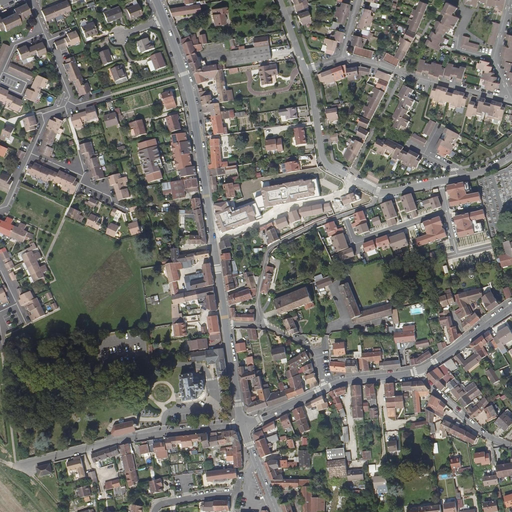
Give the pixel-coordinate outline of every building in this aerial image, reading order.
[(126,8),(129,18),(130,19),(135,17),(134,16),(141,13),(138,4),(137,3),(136,0),(135,0),(134,0),(132,0),(131,2),(133,5),(126,8)] [(291,0),(295,8),(303,5),(301,1),(304,0),(291,0)] [(335,11),(346,14),(349,4),(343,3),(343,0),(336,0),(337,1),(341,2),(340,5),(338,7),(336,7),(335,11)] [(506,0),(496,0),(495,7),(499,8),(498,10),(503,11),(506,0)] [(71,11),(67,1),(58,4),(62,14),(71,11)] [(416,10),(424,13),(428,4),(420,1),(416,10)] [(447,2),(442,13),(445,15),(441,23),(451,28),(454,29),(459,18),(454,15),(458,8),(447,2)] [(30,14),(25,4),(13,10),(15,13),(8,17),(12,26),(20,23),(19,22),(24,19),(23,17),(30,14)] [(62,14),(58,4),(49,7),(54,18),(62,14)] [(169,9),(171,16),(200,11),(200,4),(193,5),(186,6),(169,9)] [(107,22),(122,16),(118,6),(103,12),(107,22)] [(360,18),(371,21),(373,16),(370,16),(370,13),(371,10),(375,12),(376,8),(369,6),(368,10),(362,8),(360,18)] [(41,11),(45,21),(54,18),(49,7),(41,11)] [(224,13),(228,12),(227,7),(213,9),(214,14),(212,14),(214,26),(226,24),(224,15),(224,13)] [(414,17),(412,20),(420,23),(424,13),(416,10),(413,9),(411,13),(414,14),(414,17)] [(302,25),(311,22),(307,10),(297,14),(300,22),(301,22),(302,25)] [(331,25),(338,27),(339,23),(344,24),(346,14),(335,11),(333,16),(336,17),(336,19),(335,22),(332,21),(331,25)] [(12,26),(8,17),(0,20),(0,30),(4,29),(4,30),(12,26)] [(361,33),(368,35),(369,31),(371,21),(360,18),(357,28),(362,29),(361,33)] [(416,32),(420,23),(412,20),(409,18),(407,23),(410,24),(410,26),(409,29),(416,32)] [(438,21),(435,26),(438,27),(437,30),(446,35),(447,32),(449,33),(451,28),(441,23),(438,21)] [(85,37),(97,33),(93,22),(81,26),(85,37)] [(341,42),(343,33),(337,31),(338,27),(331,25),(330,29),(335,30),(334,33),(333,35),(330,35),(329,39),(336,41),(337,41),(341,42)] [(67,37),(64,38),(67,45),(67,47),(79,42),(75,30),(66,34),(67,37)] [(413,42),(416,34),(407,30),(404,38),(413,42)] [(432,31),(430,36),(433,38),(441,42),(443,43),(446,39),(444,38),(446,35),(437,30),(435,33),(432,31)] [(350,45),(355,46),(358,47),(362,48),(363,43),(361,43),(360,41),(361,37),(366,39),(366,38),(368,35),(361,33),(360,37),(353,35),(350,45)] [(182,41),(184,47),(202,44),(208,44),(206,34),(199,36),(200,39),(197,39),(196,34),(182,40),(182,41)] [(256,47),(270,45),(269,37),(254,39),(256,47)] [(399,48),(407,52),(412,43),(401,37),(399,41),(401,43),(401,45),(399,48)] [(142,53),(155,48),(153,43),(151,44),(148,38),(138,42),(142,53)] [(332,55),(333,51),(336,41),(329,39),(325,38),(324,43),(326,43),(327,46),(325,53),(332,55)] [(428,39),(426,44),(439,51),(442,46),(440,45),(441,42),(433,38),(431,41),(428,39)] [(46,53),(42,42),(30,47),(33,55),(36,54),(38,57),(46,53)] [(503,51),(511,53),(511,44),(508,43),(507,47),(504,46),(503,51)] [(184,47),(187,55),(196,52),(203,50),(202,44),(184,47)] [(21,60),(33,55),(30,47),(27,48),(25,45),(17,49),(21,60)] [(251,53),(253,62),(257,62),(272,59),(270,48),(270,45),(256,47),(251,48),(251,53)] [(251,48),(249,49),(232,51),(231,51),(234,65),(253,62),(251,53),(251,48)] [(401,59),(402,60),(407,52),(399,48),(395,56),(397,57),(401,59)] [(105,65),(113,62),(108,50),(100,53),(105,65)] [(504,61),(511,62),(511,53),(503,51),(501,57),(505,57),(504,61)] [(156,71),(166,67),(161,52),(151,57),(152,61),(148,62),(151,72),(156,70),(156,71)] [(63,64),(66,73),(77,68),(73,57),(64,60),(66,63),(63,64)] [(192,69),(194,74),(195,74),(218,71),(217,65),(202,67),(198,57),(189,60),(192,69)] [(416,74),(422,75),(423,72),(426,72),(428,63),(425,62),(426,60),(421,59),(416,74)] [(476,68),(486,70),(491,72),(492,67),(489,66),(490,63),(481,60),(480,63),(477,63),(476,68)] [(511,62),(504,61),(502,66),(505,67),(505,70),(508,71),(511,71),(511,62)] [(428,77),(433,78),(437,63),(432,62),(431,64),(428,63),(426,72),(429,73),(428,77)] [(440,76),(443,77),(445,68),(442,67),(443,65),(437,63),(433,78),(439,80),(440,76)] [(445,78),(450,79),(451,76),(454,77),(457,67),(453,66),(454,64),(449,63),(445,78)] [(122,83),(128,81),(122,65),(111,69),(117,84),(121,82),(122,83)] [(263,85),(274,84),(272,76),(279,75),(277,65),(260,68),(263,85)] [(347,73),(347,69),(346,67),(346,65),(342,66),(332,70),(336,81),(345,78),(344,75),(347,73)] [(457,81),(462,82),(466,67),(460,66),(460,68),(457,67),(454,77),(457,78),(457,81)] [(361,67),(357,67),(347,69),(347,73),(349,81),(358,79),(358,76),(362,75),(362,67),(361,67)] [(362,67),(362,75),(369,76),(370,69),(362,67)] [(73,80),(74,84),(82,80),(77,68),(66,73),(70,81),(73,80)] [(220,103),(229,101),(226,87),(223,70),(218,71),(195,74),(198,84),(207,81),(206,79),(212,78),(216,77),(217,81),(220,98),(220,103)] [(318,75),(321,83),(325,81),(326,85),(336,81),(332,70),(322,74),(318,75)] [(481,78),(485,79),(496,82),(497,77),(494,76),(495,73),(491,72),(486,70),(484,74),(483,73),(481,78)] [(37,75),(32,87),(40,91),(41,88),(44,89),(48,80),(37,75)] [(382,80),(379,79),(376,87),(385,91),(389,83),(385,82),(382,80)] [(485,89),(494,91),(495,88),(498,89),(500,84),(496,82),(485,79),(483,85),(486,85),(485,89)] [(79,95),(90,91),(86,83),(83,84),(82,80),(74,84),(79,95)] [(404,85),(399,96),(401,97),(407,100),(405,103),(401,101),(399,106),(409,111),(410,112),(416,100),(414,99),(416,95),(413,94),(415,90),(404,85)] [(229,101),(237,100),(234,86),(226,87),(229,101)] [(433,89),(431,98),(434,99),(434,101),(439,102),(443,88),(438,86),(437,90),(433,89)] [(0,100),(6,103),(10,95),(7,94),(8,91),(0,87),(0,100)] [(34,102),(40,91),(32,87),(30,90),(27,89),(23,97),(34,102)] [(374,95),(373,98),(380,102),(385,93),(374,87),(372,92),(374,93),(374,95)] [(201,97),(203,105),(213,104),(213,100),(211,95),(208,96),(207,91),(203,92),(202,88),(199,89),(201,97)] [(443,88),(439,102),(438,104),(444,105),(445,102),(448,103),(451,93),(447,92),(448,89),(443,88)] [(167,110),(176,107),(172,91),(162,94),(167,110)] [(454,94),(451,93),(448,103),(451,104),(450,107),(455,109),(456,107),(460,92),(455,91),(454,94)] [(460,92),(456,107),(461,108),(462,106),(465,107),(467,98),(464,97),(465,94),(460,92)] [(22,101),(10,95),(6,103),(10,105),(8,108),(17,112),(22,101)] [(370,104),(368,107),(375,111),(380,102),(373,98),(369,96),(367,101),(370,102),(370,104)] [(481,98),(478,107),(476,114),(482,115),(482,112),(486,113),(488,103),(485,103),(486,99),(481,98)] [(488,103),(486,113),(489,114),(488,117),(493,119),(498,102),(493,101),(492,104),(488,103)] [(471,102),(467,116),(472,117),(472,116),(476,117),(476,114),(478,107),(475,106),(475,103),(471,102)] [(503,117),(504,113),(505,108),(502,107),(503,104),(498,102),(493,119),(499,120),(500,116),(503,117)] [(203,105),(204,113),(212,112),(212,117),(222,115),(223,119),(241,116),(246,115),(246,111),(240,112),(235,113),(234,111),(222,113),(220,103),(213,104),(203,105)] [(341,104),(332,105),(333,109),(327,110),(328,119),(329,118),(330,122),(340,120),(338,109),(341,108),(341,104)] [(98,118),(95,106),(86,109),(87,112),(83,113),(86,121),(98,118)] [(371,120),(375,111),(368,107),(365,106),(362,110),(365,112),(365,114),(363,116),(371,120)] [(394,127),(404,133),(410,122),(408,120),(410,116),(408,114),(409,111),(399,106),(393,117),(396,118),(401,121),(400,124),(396,122),(394,127)] [(295,108),(286,109),(280,110),(281,114),(286,113),(287,120),(298,118),(297,113),(296,113),(295,108)] [(71,116),(74,128),(83,125),(82,122),(86,121),(83,113),(71,116)] [(120,124),(119,121),(117,114),(109,116),(109,115),(104,116),(107,127),(120,124)] [(178,114),(166,118),(171,132),(181,129),(178,120),(179,119),(178,114)] [(221,136),(228,135),(227,128),(224,128),(223,119),(222,115),(212,117),(215,135),(221,134),(221,136)] [(34,116),(23,120),(27,132),(34,130),(36,129),(35,126),(37,125),(34,116)] [(367,129),(368,128),(371,121),(361,117),(358,125),(367,129)] [(50,120),(47,128),(58,133),(63,121),(55,118),(53,121),(50,120)] [(142,120),(130,123),(131,129),(134,128),(137,137),(147,134),(142,120)] [(15,129),(6,125),(0,138),(0,139),(5,141),(6,138),(10,139),(11,136),(15,129)] [(305,133),(304,127),(295,128),(297,145),(307,143),(306,137),(305,136),(305,133)] [(44,141),(52,145),(58,133),(47,128),(43,136),(46,138),(44,141)] [(357,135),(366,140),(370,133),(366,131),(360,128),(357,135)] [(447,134),(445,138),(454,142),(455,139),(457,140),(460,135),(446,128),(444,133),(447,134)] [(186,133),(172,135),(174,144),(172,145),(177,170),(179,170),(181,177),(196,174),(195,167),(192,167),(190,154),(192,154),(190,142),(187,142),(186,133)] [(278,149),(277,139),(272,140),(270,140),(270,138),(266,139),(268,151),(278,149)] [(438,144),(452,151),(454,147),(454,146),(452,145),(454,142),(445,138),(444,141),(441,139),(438,144)] [(155,139),(138,144),(140,151),(139,152),(148,183),(162,179),(158,165),(165,163),(163,156),(160,157),(157,147),(158,147),(155,139)] [(209,166),(210,170),(237,165),(237,160),(228,162),(222,162),(221,147),(222,147),(222,145),(221,145),(220,139),(211,140),(212,164),(209,165),(209,166)] [(348,148),(358,153),(364,144),(356,140),(355,141),(352,139),(348,148)] [(399,145),(388,139),(387,142),(385,144),(384,147),(381,145),(383,143),(383,142),(378,139),(373,150),(384,156),(385,153),(390,156),(391,153),(394,155),(399,145)] [(39,153),(50,158),(54,149),(51,148),(52,145),(44,141),(39,153)] [(85,154),(86,157),(94,155),(91,142),(79,146),(81,151),(82,154),(85,154)] [(437,153),(446,158),(447,154),(449,156),(452,151),(438,144),(436,148),(439,150),(437,153)] [(399,145),(394,155),(392,160),(396,162),(398,158),(401,160),(405,152),(402,150),(404,147),(399,145)] [(358,153),(348,148),(343,157),(347,158),(346,159),(354,163),(358,153)] [(409,153),(405,152),(401,160),(404,162),(403,164),(408,166),(415,153),(410,150),(409,153)] [(419,155),(415,153),(408,166),(413,169),(414,167),(416,168),(418,164),(421,160),(418,158),(419,155)] [(86,157),(90,169),(101,166),(99,158),(99,157),(95,158),(94,155),(86,157)] [(288,173),(301,170),(300,166),(299,167),(298,161),(286,163),(288,173)] [(30,165),(27,173),(38,178),(43,167),(35,163),(34,166),(30,165)] [(210,170),(212,185),(217,184),(216,176),(239,172),(237,165),(210,170)] [(96,181),(105,178),(101,166),(90,169),(92,178),(95,177),(96,181)] [(55,172),(43,167),(38,178),(47,182),(48,179),(51,181),(55,172)] [(63,186),(68,175),(60,171),(58,174),(55,172),(51,181),(63,186)] [(366,176),(379,183),(380,182),(382,177),(369,171),(366,176)] [(0,185),(9,190),(13,182),(10,180),(11,177),(3,173),(0,179),(0,185)] [(120,174),(109,177),(111,186),(114,185),(115,189),(124,186),(120,174)] [(77,179),(68,175),(63,186),(62,190),(67,192),(69,188),(71,189),(69,193),(73,195),(79,183),(75,181),(77,179)] [(198,187),(197,178),(187,180),(185,180),(186,188),(188,188),(198,187)] [(320,195),(317,179),(305,182),(304,180),(262,189),(264,195),(255,198),(257,203),(236,211),(234,212),(232,208),(232,207),(231,208),(230,207),(228,202),(214,205),(218,213),(216,214),(219,221),(217,222),(221,231),(223,230),(224,233),(233,229),(232,228),(236,226),(237,228),(257,220),(256,219),(262,216),(261,212),(259,209),(265,208),(270,207),(270,206),(269,205),(273,204),(273,206),(284,204),(284,202),(287,201),(288,203),(305,200),(305,199),(305,198),(320,195)] [(175,182),(163,184),(164,195),(173,194),(174,199),(186,197),(185,188),(183,180),(175,182)] [(468,182),(447,186),(449,195),(451,195),(451,199),(450,199),(451,206),(482,200),(480,193),(473,194),(472,190),(470,191),(468,182)] [(225,185),(224,185),(227,199),(236,197),(235,190),(241,190),(240,184),(234,185),(234,183),(233,183),(228,184),(225,185)] [(115,189),(119,201),(130,198),(128,189),(125,190),(124,186),(115,189)] [(348,196),(351,204),(362,199),(361,197),(354,193),(348,196)] [(411,193),(401,197),(404,205),(414,201),(411,193)] [(438,197),(426,201),(429,207),(432,206),(434,210),(442,207),(438,197)] [(195,215),(197,223),(204,222),(200,199),(191,200),(193,209),(185,210),(185,212),(180,212),(180,214),(185,214),(190,214),(195,215)] [(392,201),(381,204),(384,212),(395,209),(392,201)] [(414,201),(404,205),(407,213),(412,211),(414,218),(418,216),(415,210),(417,209),(414,201)] [(314,215),(324,213),(323,204),(312,206),(314,215)] [(302,209),(304,217),(314,215),(312,206),(302,209)] [(67,216),(81,222),(84,217),(80,215),(81,212),(71,208),(67,216)] [(395,209),(384,212),(389,227),(393,225),(391,219),(395,218),(395,219),(398,218),(395,209)] [(293,223),(301,220),(297,210),(289,213),(293,223)] [(484,210),(454,218),(456,225),(457,225),(458,229),(457,229),(459,238),(483,232),(481,223),(477,224),(476,220),(486,218),(484,210)] [(363,211),(354,214),(356,218),(355,219),(356,223),(352,224),(353,228),(356,227),(367,223),(363,211)] [(86,225),(99,230),(101,225),(97,223),(100,218),(91,214),(86,225)] [(423,236),(416,239),(418,246),(447,236),(445,229),(443,229),(442,226),(443,225),(440,216),(420,224),(423,232),(421,233),(423,236)] [(290,225),(286,217),(277,221),(280,229),(290,225)] [(0,220),(0,232),(4,234),(10,219),(7,218),(5,223),(1,221),(0,220)] [(132,235),(141,233),(138,222),(137,218),(133,219),(134,223),(129,224),(132,235)] [(13,221),(10,219),(4,234),(10,237),(15,227),(11,225),(13,221)] [(334,221),(325,225),(330,237),(343,231),(342,228),(338,229),(336,225),(334,221)] [(204,225),(204,222),(197,223),(198,228),(199,231),(200,236),(201,236),(206,237),(204,225)] [(106,234),(115,238),(120,227),(111,223),(106,234)] [(271,244),(280,239),(273,223),(270,224),(267,225),(265,226),(266,229),(269,236),(266,237),(269,246),(271,244)] [(367,223),(356,227),(359,235),(370,231),(367,223)] [(23,225),(20,224),(18,228),(15,227),(10,237),(17,240),(23,225)] [(32,239),(34,235),(24,231),(26,226),(23,225),(17,240),(23,243),(26,237),(32,239)] [(281,229),(285,237),(292,234),(288,226),(281,229)] [(489,231),(456,239),(458,245),(491,237),(489,231)] [(405,232),(397,235),(402,247),(409,245),(405,232)] [(344,233),(331,238),(334,245),(346,240),(344,233)] [(208,245),(206,237),(201,236),(200,236),(191,235),(190,244),(208,245)] [(388,235),(377,239),(380,246),(380,247),(390,243),(388,235)] [(397,235),(390,238),(394,250),(402,247),(397,235)] [(443,241),(437,242),(439,248),(444,247),(445,252),(451,251),(448,238),(443,239),(443,241)] [(220,243),(221,250),(232,247),(230,239),(220,243)] [(377,239),(363,244),(366,252),(377,248),(376,247),(380,246),(377,239)] [(346,240),(334,245),(337,252),(349,248),(346,240)] [(511,264),(511,249),(510,243),(510,241),(503,243),(507,254),(500,256),(502,267),(511,264)] [(175,247),(171,247),(171,249),(172,259),(172,264),(181,262),(191,261),(194,260),(193,254),(180,256),(179,246),(175,246),(175,247)] [(40,256),(38,253),(34,255),(32,251),(33,251),(31,247),(24,251),(20,254),(19,257),(20,258),(22,259),(24,259),(26,262),(40,256)] [(352,248),(339,253),(342,261),(355,256),(352,248)] [(210,258),(209,251),(193,254),(194,260),(210,258)] [(222,255),(223,261),(232,260),(231,253),(222,255)] [(41,258),(40,256),(26,262),(23,264),(26,270),(28,269),(38,264),(37,261),(41,258)] [(225,277),(226,277),(233,275),(233,278),(236,277),(239,276),(235,259),(232,260),(223,261),(225,277)] [(168,273),(170,283),(172,296),(179,294),(176,281),(180,281),(178,270),(183,269),(183,268),(181,262),(172,264),(166,265),(168,273)] [(46,268),(45,266),(40,268),(38,264),(28,269),(32,275),(46,268)] [(211,264),(203,265),(204,273),(184,277),(187,291),(215,285),(211,264)] [(260,293),(268,295),(271,279),(274,267),(267,266),(266,273),(265,273),(260,293)] [(47,271),(46,268),(32,275),(35,282),(41,279),(44,277),(43,274),(47,271)] [(256,286),(253,276),(252,272),(251,272),(244,274),(249,289),(256,286)] [(226,277),(228,292),(236,289),(238,287),(236,277),(233,278),(233,275),(226,277)] [(316,283),(319,289),(333,284),(331,277),(316,283)] [(361,312),(349,283),(339,287),(352,319),(362,315),(361,312)] [(217,310),(213,286),(197,290),(198,299),(207,298),(207,299),(205,300),(206,307),(206,308),(213,311),(217,310)] [(256,298),(257,289),(256,286),(249,289),(240,292),(242,302),(256,298)] [(274,300),(281,315),(305,305),(307,309),(314,306),(306,287),(274,300)] [(508,299),(511,297),(511,292),(510,287),(503,289),(507,300),(508,299)] [(490,312),(500,305),(492,292),(483,297),(481,289),(456,295),(458,302),(463,312),(465,317),(466,320),(462,323),(466,332),(467,331),(479,321),(481,319),(476,313),(472,316),(471,314),(472,313),(469,306),(468,307),(467,304),(472,303),(472,301),(482,298),(483,299),(486,305),(490,312)] [(184,293),(186,302),(198,299),(197,290),(184,293)] [(22,306),(25,305),(34,300),(30,292),(24,295),(20,296),(22,299),(19,301),(22,306)] [(172,319),(182,318),(182,314),(179,314),(178,304),(186,302),(184,293),(179,294),(172,296),(174,304),(172,304),(172,319)] [(442,306),(443,307),(446,306),(455,303),(452,293),(440,297),(440,298),(441,303),(439,304),(440,307),(442,306)] [(152,304),(159,303),(158,296),(150,297),(152,304)] [(207,298),(198,299),(198,301),(199,302),(199,304),(204,307),(206,307),(205,300),(207,299),(207,298)] [(37,299),(34,300),(25,305),(27,310),(30,309),(31,311),(41,307),(37,299)] [(392,303),(361,312),(362,315),(352,319),(355,325),(393,315),(392,310),(392,303)] [(30,316),(33,322),(45,315),(41,307),(31,311),(33,315),(30,316)] [(281,328),(292,334),(299,332),(295,321),(299,319),(297,313),(282,318),(278,320),(281,328)] [(220,332),(217,316),(207,317),(210,333),(211,333),(220,332)] [(453,343),(462,335),(460,333),(458,334),(456,326),(453,327),(451,316),(445,317),(440,318),(441,325),(442,324),(447,323),(447,326),(452,344),(453,343)] [(184,323),(183,317),(182,318),(172,319),(173,324),(175,337),(187,336),(186,332),(185,332),(184,323)] [(404,332),(415,331),(416,331),(415,325),(410,326),(410,323),(404,323),(404,326),(403,327),(404,332)] [(494,340),(499,347),(501,351),(505,348),(504,345),(511,340),(511,332),(508,327),(497,334),(498,336),(494,339),(494,340)] [(255,329),(247,329),(250,340),(258,341),(255,329)] [(395,339),(396,343),(416,341),(415,331),(404,332),(397,333),(395,333),(395,336),(395,338),(395,339)] [(489,331),(483,335),(488,343),(494,339),(489,331)] [(483,335),(470,345),(472,349),(479,344),(486,356),(488,354),(483,346),(488,343),(483,335)] [(207,339),(191,341),(188,342),(189,351),(193,351),(208,348),(207,339)] [(416,342),(417,347),(422,346),(422,347),(430,346),(429,342),(434,341),(433,339),(416,342)] [(499,347),(494,340),(489,344),(494,350),(499,347)] [(334,344),(335,355),(346,354),(345,343),(334,344)] [(459,354),(454,357),(457,360),(462,366),(466,372),(486,356),(479,344),(472,349),(475,354),(465,361),(459,354)] [(359,358),(363,358),(362,353),(361,345),(358,345),(359,351),(353,352),(354,358),(357,358),(359,358)] [(287,358),(287,355),(286,350),(285,347),(271,350),(274,361),(287,358)] [(227,376),(223,349),(195,353),(196,361),(208,359),(207,357),(215,357),(216,363),(218,377),(227,376)] [(291,370),(297,367),(298,366),(310,359),(313,358),(311,353),(307,351),(306,351),(288,362),(291,370)] [(420,364),(433,356),(429,351),(425,354),(424,353),(421,354),(414,356),(409,357),(410,366),(420,364)] [(365,372),(370,371),(369,362),(382,360),(381,352),(362,353),(363,358),(364,369),(365,372)] [(335,371),(347,373),(346,358),(339,359),(339,362),(331,361),(331,366),(331,371),(335,371)] [(354,373),(359,373),(357,358),(354,358),(346,358),(347,373),(348,373),(354,373)] [(451,360),(444,364),(450,372),(457,367),(452,359),(451,360)] [(400,360),(384,362),(385,370),(401,367),(400,360)] [(312,364),(312,363),(300,369),(300,370),(299,371),(297,367),(291,370),(293,377),(300,374),(303,373),(304,372),(314,368),(312,364)] [(442,391),(446,387),(444,385),(447,382),(449,380),(450,379),(452,381),(456,378),(452,374),(450,372),(444,364),(435,370),(426,375),(442,391)] [(257,377),(256,371),(255,365),(248,367),(249,373),(245,374),(244,366),(239,367),(240,375),(242,388),(249,387),(248,381),(254,379),(255,385),(256,391),(258,390),(264,390),(263,385),(260,376),(257,377)] [(501,381),(495,372),(493,367),(486,372),(494,385),(501,381)] [(315,373),(314,368),(304,372),(303,373),(305,377),(315,373)] [(288,400),(298,395),(293,377),(291,370),(286,371),(286,372),(291,388),(288,389),(287,385),(285,386),(283,380),(278,381),(281,391),(285,390),(288,400)] [(196,391),(204,390),(203,380),(194,382),(193,373),(180,375),(181,384),(180,384),(181,393),(183,393),(184,401),(198,400),(198,398),(196,391)] [(317,380),(315,373),(306,377),(308,384),(312,383),(313,388),(319,386),(317,380)] [(447,386),(451,390),(460,383),(456,378),(452,381),(451,382),(448,384),(447,384),(447,386)] [(410,394),(413,394),(413,392),(413,390),(412,381),(402,382),(403,391),(410,391),(410,394)] [(421,412),(420,396),(427,396),(430,394),(429,391),(422,381),(418,381),(419,391),(413,392),(413,394),(414,405),(415,413),(421,412)] [(460,383),(451,390),(458,400),(467,394),(477,386),(474,382),(465,389),(460,383)] [(394,383),(385,384),(386,397),(395,396),(395,394),(394,383)] [(288,400),(285,390),(281,391),(276,393),(275,392),(271,393),(268,384),(263,385),(264,390),(268,407),(283,402),(288,400)] [(374,384),(366,385),(368,401),(369,401),(369,402),(363,403),(363,405),(363,410),(365,410),(365,412),(370,411),(370,406),(377,405),(375,384),(374,384)] [(467,394),(472,400),(482,393),(477,386),(467,394)] [(340,388),(329,393),(335,405),(341,403),(339,396),(344,394),(341,388),(340,388)] [(250,413),(268,407),(264,390),(258,390),(261,400),(258,400),(257,396),(252,397),(251,391),(243,392),(247,411),(250,413)] [(458,400),(465,408),(473,402),(472,400),(467,394),(458,400)] [(441,400),(432,395),(429,403),(433,405),(435,406),(444,411),(445,408),(447,406),(441,401),(441,400)] [(318,406),(319,410),(329,407),(328,402),(326,403),(324,399),(323,396),(316,399),(317,406),(318,406)] [(363,405),(363,403),(362,396),(352,396),(353,406),(363,405)] [(386,397),(387,408),(388,417),(396,416),(395,408),(397,408),(396,396),(395,396),(386,397)] [(395,408),(396,416),(406,416),(404,400),(403,396),(396,396),(397,408),(395,408)] [(481,401),(488,408),(490,404),(488,402),(485,397),(481,401)] [(473,409),(479,416),(483,412),(482,410),(484,409),(489,419),(487,420),(488,422),(497,417),(497,415),(498,415),(493,405),(488,408),(481,401),(476,406),(473,409)] [(363,410),(363,405),(353,406),(354,418),(356,418),(356,422),(359,425),(364,423),(364,420),(363,410)] [(302,406),(293,411),(297,421),(306,417),(302,406)] [(444,411),(435,406),(434,409),(444,415),(447,410),(445,408),(444,411)] [(466,410),(474,420),(479,416),(473,409),(472,406),(466,410)] [(370,409),(372,419),(379,419),(378,408),(370,409)] [(435,414),(425,409),(427,421),(428,425),(428,427),(429,427),(430,433),(435,432),(434,424),(433,424),(435,414)] [(434,411),(435,414),(442,419),(444,416),(434,410),(434,411)] [(511,419),(505,412),(496,422),(505,431),(511,424),(511,419)] [(283,415),(280,417),(284,427),(291,423),(289,418),(287,413),(283,415)] [(310,430),(306,417),(297,421),(301,433),(310,430)] [(274,420),(263,427),(265,432),(276,428),(274,420)] [(445,420),(440,428),(447,432),(452,423),(445,420)] [(116,437),(136,432),(133,421),(115,426),(114,428),(112,430),(112,434),(112,435),(116,437)] [(428,425),(427,421),(416,423),(416,429),(428,427),(428,425)] [(407,431),(416,429),(416,423),(406,425),(407,431)] [(447,432),(457,437),(462,428),(459,427),(457,426),(455,425),(452,423),(447,432)] [(474,445),(474,444),(477,439),(477,437),(464,430),(465,428),(463,427),(462,429),(462,428),(457,437),(469,442),(474,445)] [(253,434),(256,441),(265,438),(263,431),(260,428),(259,429),(257,430),(253,434)] [(448,436),(447,432),(440,428),(440,429),(442,431),(443,438),(448,436)] [(234,430),(225,431),(227,444),(233,442),(234,446),(240,446),(241,446),(240,440),(238,432),(234,430)] [(225,431),(222,432),(222,435),(217,436),(219,445),(227,444),(225,431)] [(216,432),(208,433),(211,447),(219,445),(217,436),(216,432)] [(204,448),(211,447),(208,433),(204,434),(196,434),(192,435),(193,442),(191,442),(190,435),(183,436),(166,438),(167,448),(167,449),(173,449),(172,444),(182,443),(183,448),(193,447),(193,442),(198,442),(198,441),(203,441),(204,448)] [(256,441),(262,457),(272,454),(270,450),(272,449),(272,447),(273,446),(272,443),(279,441),(277,434),(265,438),(256,441)] [(153,440),(148,441),(149,444),(150,452),(152,452),(155,452),(157,451),(158,457),(168,456),(168,455),(167,449),(167,448),(166,448),(165,442),(153,443),(153,440)] [(398,451),(397,441),(388,442),(389,452),(398,451)] [(129,444),(121,445),(121,446),(122,453),(123,455),(133,453),(134,453),(134,450),(132,450),(131,443),(130,444),(129,444)] [(150,452),(149,444),(140,446),(142,455),(148,453),(148,457),(150,457),(151,456),(150,452)] [(113,447),(109,448),(112,457),(122,453),(121,446),(121,445),(117,446),(113,447)] [(328,461),(346,459),(346,454),(345,452),(345,448),(329,449),(329,445),(327,446),(328,461)] [(242,455),(241,446),(240,446),(234,446),(234,448),(232,448),(232,447),(226,447),(227,454),(227,457),(242,455)] [(109,448),(91,454),(94,463),(112,457),(109,448)] [(311,467),(310,454),(309,450),(299,451),(300,467),(311,467)] [(482,465),(491,463),(489,453),(485,454),(485,452),(474,454),(476,463),(482,462),(482,465)] [(133,453),(123,455),(126,472),(136,470),(133,453)] [(242,457),(242,455),(227,457),(227,461),(234,461),(235,468),(236,468),(243,467),(242,457)] [(84,477),(79,459),(75,460),(75,461),(73,461),(65,463),(67,472),(73,470),(77,472),(78,478),(84,477)] [(346,459),(328,461),(327,461),(328,474),(329,479),(348,477),(347,471),(346,460),(346,459)] [(453,473),(455,473),(456,473),(456,468),(461,467),(460,459),(451,460),(453,473)] [(269,474),(271,480),(284,480),(282,474),(278,476),(275,469),(280,468),(278,460),(271,461),(265,463),(269,474)] [(511,463),(496,466),(498,479),(511,476),(511,463)] [(40,476),(52,473),(50,465),(37,468),(40,476)] [(227,468),(207,471),(209,482),(216,482),(220,482),(221,482),(222,482),(223,482),(224,482),(225,482),(226,482),(227,481),(228,481),(229,481),(229,480),(229,479),(237,478),(236,468),(235,468),(227,468)] [(347,471),(348,477),(348,481),(364,479),(363,469),(347,471)] [(129,486),(135,485),(134,482),(138,482),(136,470),(126,472),(128,478),(129,486)] [(95,471),(93,471),(88,473),(89,478),(90,480),(97,478),(95,471)] [(388,487),(387,476),(374,477),(375,488),(388,487)] [(112,481),(113,488),(114,490),(121,488),(121,487),(119,479),(112,481)] [(156,480),(148,482),(151,494),(162,491),(161,484),(162,484),(160,479),(156,480)] [(271,480),(274,487),(301,488),(302,511),(311,511),(312,498),(312,480),(284,480),(271,480)] [(105,483),(107,490),(113,488),(112,481),(105,483)] [(80,498),(91,495),(89,486),(78,488),(80,498)] [(501,498),(503,507),(507,506),(507,507),(511,505),(511,494),(504,496),(504,497),(501,498)] [(229,511),(229,500),(228,500),(228,498),(221,498),(221,500),(215,501),(214,501),(215,511),(216,511),(229,511)] [(325,511),(326,498),(312,498),(311,511),(325,511)] [(485,511),(491,511),(498,511),(497,500),(484,503),(485,511)] [(215,511),(214,501),(203,503),(203,505),(201,506),(201,509),(204,509),(204,511),(211,511),(215,511)] [(281,505),(284,511),(293,511),(290,502),(281,505)] [(444,504),(445,511),(457,511),(457,508),(456,502),(444,504)]
